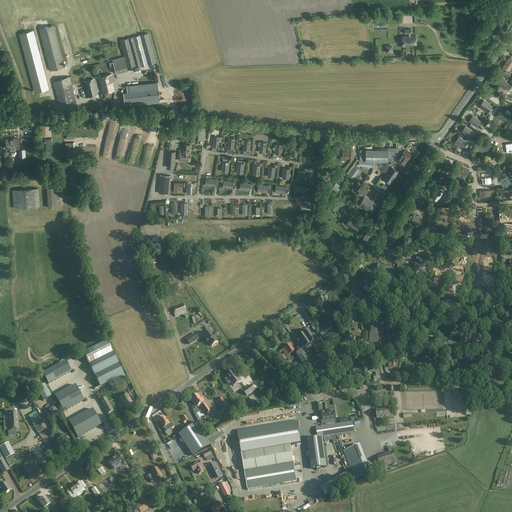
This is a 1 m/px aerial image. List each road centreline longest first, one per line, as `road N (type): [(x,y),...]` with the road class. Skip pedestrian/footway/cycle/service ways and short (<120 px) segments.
road 1 (unclassified): [(147,412),(345,272),(439,139)]
road 2 (track): [(511,392),(385,384),(316,395),(248,342)]
road 3 (unclassified): [(205,121),(343,138),(439,139)]
road 4 (unclassified): [(0,121),(205,121)]
road 5 (unclassified): [(0,511),(147,412)]
road 6 (unknown): [(312,394),(303,427),(305,492),(291,510)]
